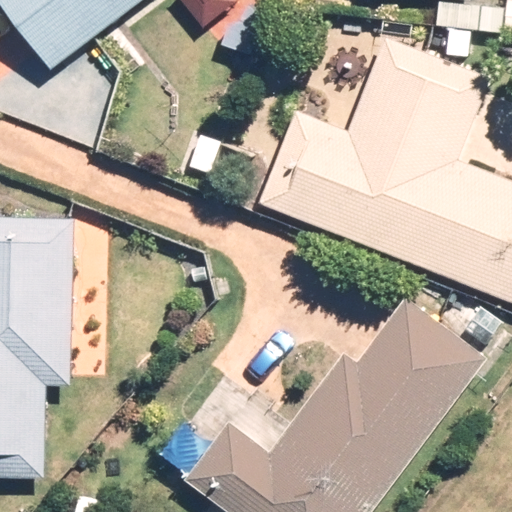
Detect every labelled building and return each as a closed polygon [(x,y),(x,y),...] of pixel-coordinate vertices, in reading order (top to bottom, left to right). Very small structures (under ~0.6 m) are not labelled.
[(0,0),(0,3),(51,70),(142,0),(0,0)] [(237,0),(180,0),(203,28),(237,0)] [(297,112),(260,202),(511,302),(511,181),(459,160),(492,80),(388,38),(350,133),(297,112)] [(71,387),(76,220),(0,218),(0,478),(46,480),(48,386),(71,387)] [(374,511),(489,361),(407,299),(359,363),(345,353),(269,452),(229,422),(215,442),(187,422),(162,455),(189,476),(185,481),(225,511),(374,511)]
